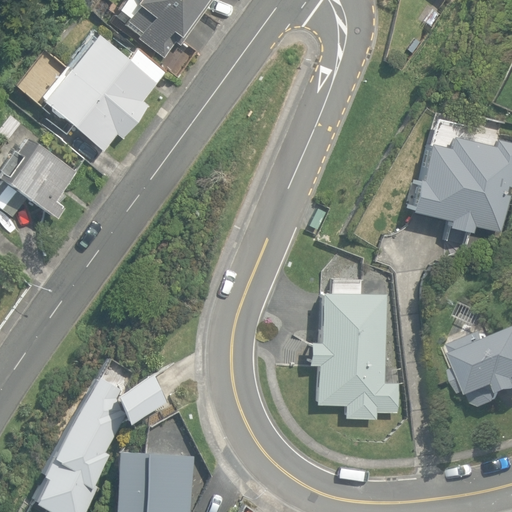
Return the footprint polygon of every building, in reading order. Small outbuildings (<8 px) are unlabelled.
[(133,37),(160,56),(172,40),(177,44),(208,0),(119,0),(114,8),(124,16),(122,19),(137,31),(133,37)] [(43,100),(101,147),(112,133),(118,138),(145,104),(138,98),(162,69),(132,45),(121,58),(89,32),(63,64),(41,46),(11,84),(39,106),(43,100)] [(414,176),(406,210),(444,219),(443,225),(470,232),(472,225),(500,232),(511,179),(511,141),(492,137),(491,144),(450,135),(447,147),(427,142),(419,177),(414,176)] [(0,209),(9,216),(23,197),(51,216),(59,204),(50,198),(70,170),(22,137),(12,151),(7,148),(0,157),(0,171),(0,172),(0,171),(0,209)] [(307,225),(315,229),(324,213),(315,208),(307,225)] [(340,418),(372,419),(372,411),(394,411),(395,382),(380,381),(384,293),(316,292),(314,340),(304,340),(303,363),(313,364),(312,402),(340,403),(340,418)] [(474,404),(484,408),(498,402),(501,396),(497,387),(501,384),(506,394),(511,391),(511,330),(489,341),(484,330),(450,345),(460,366),(453,369),(464,395),(469,393),(474,404)] [(128,382),(133,373),(104,356),(37,473),(41,475),(29,495),(31,495),(28,500),(48,511),(79,511),(94,487),(89,484),(107,454),(101,450),(120,417),(122,422),(162,402),(148,373),(128,382)] [(190,451),(111,446),(106,511),(190,511),(188,508),(190,451)]
